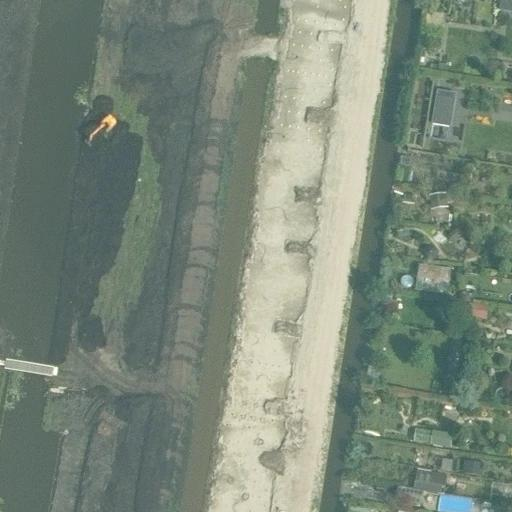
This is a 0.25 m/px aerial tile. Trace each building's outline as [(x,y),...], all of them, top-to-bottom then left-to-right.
[(304,0),(301,22),(341,28),(345,0),(304,0)] [(511,0),(501,0),(500,11),(511,13),(511,8),(511,0)] [(294,31),(288,71),(331,78),(335,50),(307,46),(309,33),(294,31)] [(288,71),(282,111),(297,113),(299,100),(327,105),(331,78),(288,71)] [(438,92),(432,126),(451,129),(457,95),(438,92)] [(282,111),(276,151),(319,158),(323,131),(295,126),(297,113),(282,111)] [(276,151),(269,191),(273,192),(284,193),(286,180),(315,185),(319,158),(276,151)] [(412,160),(401,158),(400,166),(410,168),(412,160)] [(273,192),(267,233),(307,239),(307,233),(312,230),(313,221),(310,217),(311,211),(290,208),(292,195),(284,193),(273,192)] [(446,195),(430,197),(431,209),(447,207),(446,195)] [(262,242),(255,282),(299,289),(303,262),(275,257),(277,244),(262,242)] [(435,261),(438,254),(434,247),(426,248),(423,255),(427,261),(435,261)] [(419,267),(415,292),(448,297),(451,271),(419,267)] [(255,282),(249,322),(264,325),(266,311),(295,316),(299,289),(255,282)] [(378,304),(390,306),(392,294),(380,292),(378,304)] [(458,293),(457,301),(471,303),(472,295),(458,293)] [(487,309),(455,304),(453,316),(485,321),(487,309)] [(249,322),(243,362),(287,369),(291,342),(262,338),(264,325),(249,322)] [(243,362),(237,402),(241,403),(252,405),(254,392),(283,396),(287,369),(243,362)] [(443,394),(456,396),(459,379),(445,377),(443,394)] [(241,403),(235,444),(274,450),(275,444),(280,441),(281,432),(278,428),(279,422),(258,419),(260,406),(252,405),(241,403)] [(430,445),(430,447),(449,449),(451,436),(416,431),(414,443),(430,445)] [(229,453),(223,493),(267,500),(271,473),(242,469),(244,456),(229,453)] [(466,464),(464,475),(480,477),(482,467),(466,464)] [(415,491),(424,493),(443,496),(447,476),(418,471),(415,491)] [(421,507),(424,493),(415,491),(399,489),(399,490),(389,488),(387,502),(421,507)] [(223,493),(220,511),(264,511),(267,500),(223,493)]
